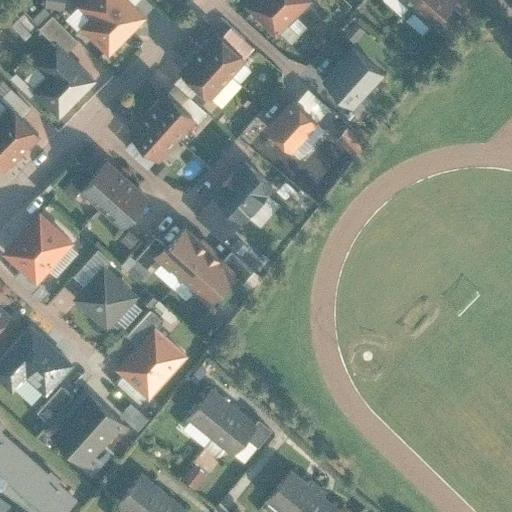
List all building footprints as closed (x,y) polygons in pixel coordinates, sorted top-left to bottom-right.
[(145,11),(131,0),(92,0),(85,9),(99,20),(87,30),(111,49),(145,11)] [(246,0),(245,1),(277,34),(312,0),(246,0)] [(451,0),(418,0),(413,7),(432,24),(451,0)] [(40,26),(56,40),(67,50),(78,38),(53,12),(40,26)] [(217,27),(200,47),(232,74),(248,54),(217,27)] [(47,74),(31,89),(57,116),(96,78),(67,50),(56,40),(34,62),(47,74)] [(384,66),(353,40),(322,76),(353,103),(384,66)] [(232,74),(200,47),(182,68),(214,95),(232,74)] [(316,114),(328,102),(308,82),(296,94),(316,114)] [(165,89),(147,109),(179,137),(196,117),(165,89)] [(292,96),(266,127),(294,151),(320,120),(292,96)] [(9,103),(0,111),(0,130),(21,151),(39,133),(9,103)] [(179,137),(147,109),(128,131),(160,158),(179,137)] [(0,165),(3,169),(21,151),(0,130),(0,165)] [(247,154),(213,190),(242,216),(275,180),(247,154)] [(79,187),(100,206),(127,175),(106,156),(92,173),(79,187)] [(79,187),(92,173),(84,166),(64,188),(72,195),(79,187)] [(127,175),(100,206),(121,225),(149,194),(127,175)] [(242,216),(213,190),(194,211),(223,237),(242,216)] [(164,213),(154,203),(135,223),(145,233),(164,213)] [(38,204),(1,247),(35,277),(73,234),(38,204)] [(155,254),(182,278),(210,247),(183,223),(166,242),(155,254)] [(155,254),(166,242),(157,235),(132,263),(141,270),(155,254)] [(83,281),(103,259),(108,254),(97,244),(72,271),(83,281)] [(223,259),(210,247),(182,278),(208,301),(236,270),(223,259)] [(232,249),(223,259),(236,270),(247,279),(256,269),(232,249)] [(105,324),(137,290),(103,259),(83,281),(71,294),(105,324)] [(0,298),(0,320),(11,308),(0,298)] [(136,339),(153,319),(156,322),(162,316),(148,304),(125,329),(136,339)] [(72,357),(29,319),(0,351),(0,377),(11,387),(24,372),(44,389),(72,357)] [(136,339),(114,363),(147,393),(186,349),(156,322),(153,319),(136,339)] [(36,406),(48,417),(72,391),(60,380),(36,406)] [(188,411),(211,429),(234,399),(211,381),(188,411)] [(100,436),(119,416),(91,390),(72,410),(100,436)] [(129,398),(118,410),(136,426),(147,414),(129,398)] [(234,399),(211,429),(235,448),(259,418),(234,399)] [(80,457),(100,436),(72,410),(53,431),(80,457)] [(194,483),(205,471),(193,460),(183,472),(194,483)] [(266,492),(289,511),(291,511),(318,481),(293,460),(266,492)] [(116,496),(135,511),(140,511),(164,484),(142,466),(116,496)] [(318,481),(291,511),(333,511),(342,502),(318,481)] [(164,484),(140,511),(181,511),(188,504),(164,484)] [(0,511),(22,511),(0,490),(0,511)]
